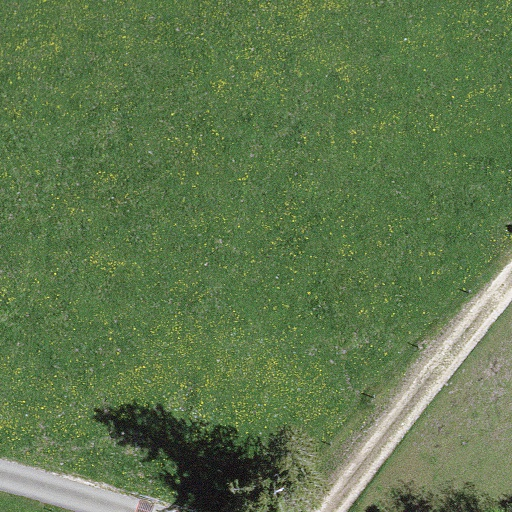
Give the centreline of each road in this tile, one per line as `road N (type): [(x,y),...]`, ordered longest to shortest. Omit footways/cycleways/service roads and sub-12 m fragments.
road 1 (track): [(329,511),(511,265)]
road 2 (track): [(122,511),(0,478)]
